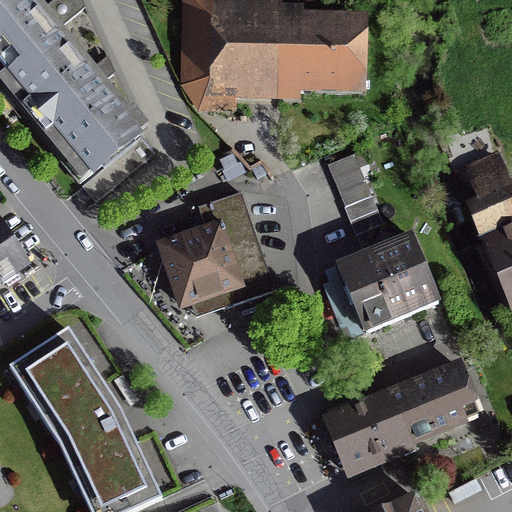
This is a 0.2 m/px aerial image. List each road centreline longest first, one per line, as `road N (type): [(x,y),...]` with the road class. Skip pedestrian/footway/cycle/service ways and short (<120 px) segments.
road 1 (residential): [(281,511),(239,444),(100,270)]
road 2 (residential): [(100,270),(0,147)]
